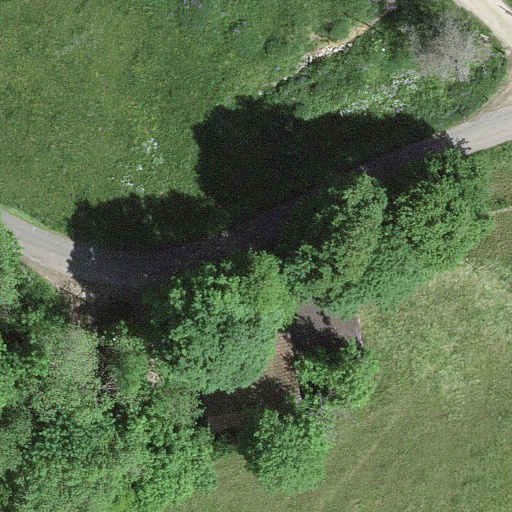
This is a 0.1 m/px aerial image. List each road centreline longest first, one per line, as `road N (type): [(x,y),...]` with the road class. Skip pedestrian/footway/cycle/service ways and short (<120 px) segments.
road 1 (residential): [(511,129),(156,266),(62,262),(0,231)]
road 2 (track): [(505,132),(498,211),(447,261),(391,298),(387,416),(323,511)]
road 3 (track): [(62,262),(90,303),(102,357),(104,430),(86,511)]
